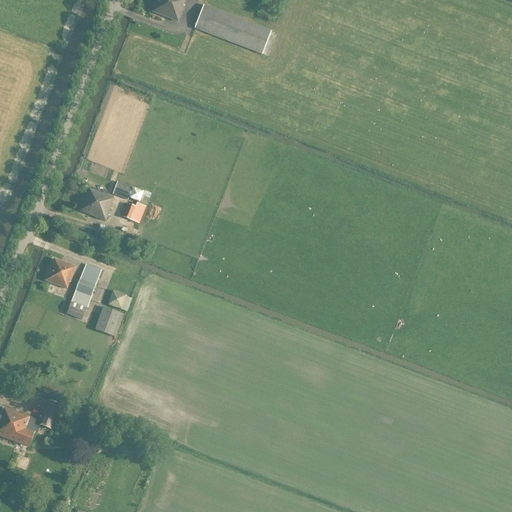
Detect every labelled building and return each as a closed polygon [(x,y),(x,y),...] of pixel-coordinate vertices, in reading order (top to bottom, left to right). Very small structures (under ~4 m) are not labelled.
[(157,0),(153,12),(179,22),(185,7),(184,6),(185,0),(157,0)] [(195,29),(262,55),(271,33),(204,6),(195,29)] [(128,200),(133,188),(118,182),(113,194),(128,200)] [(137,203),(136,207),(127,204),(122,217),(139,224),(146,207),(147,207),(151,196),(144,193),(144,192),(134,188),(129,198),(140,203),(139,204),(137,203)] [(110,205),(113,198),(89,189),(80,212),(106,222),(112,206),(110,205)] [(74,290),(82,270),(61,262),(53,282),(74,290)] [(86,263),(72,300),(88,306),(102,269),(86,263)] [(112,291),(109,305),(129,309),(132,295),(112,291)] [(84,317),(86,306),(70,303),(68,315),(84,317)] [(95,330),(115,337),(124,315),(103,307),(95,330)] [(0,436),(29,448),(34,434),(37,435),(40,425),(52,429),(61,406),(49,402),(41,422),(4,408),(0,417),(0,436)] [(88,446),(92,437),(79,432),(75,441),(88,446)]
